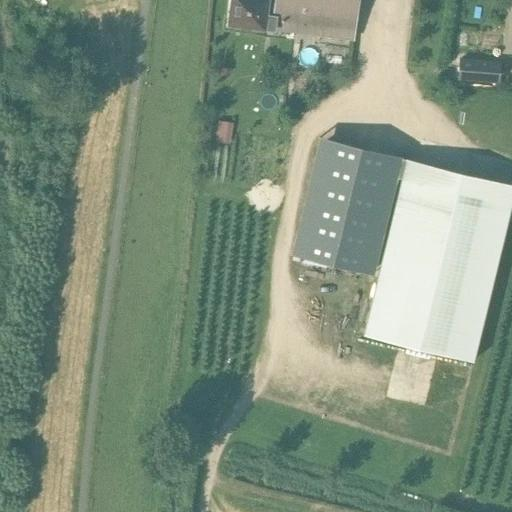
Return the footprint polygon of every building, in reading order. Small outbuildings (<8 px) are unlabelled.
[(232,0),(229,24),(249,27),(352,40),(356,0),(275,0),(275,8),(266,7),(267,0),(232,0)] [(501,63),(460,59),(458,79),(499,83),(501,63)] [(218,122),(215,142),(229,144),(232,124),(218,122)] [(374,275),(403,158),(320,137),(291,254),(374,275)] [(511,184),(406,159),(397,197),(364,335),(473,362),(511,200),(511,184)]
